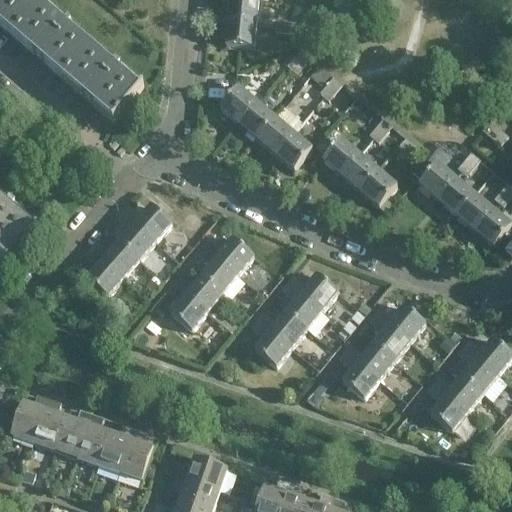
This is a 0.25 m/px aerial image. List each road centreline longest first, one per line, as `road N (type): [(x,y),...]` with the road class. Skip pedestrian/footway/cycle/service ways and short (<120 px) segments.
road 1 (residential): [(167,159),(321,238),(440,282),(485,292),(511,288)]
road 2 (residential): [(0,329),(131,181),(167,159)]
road 3 (residential): [(167,159),(187,0)]
